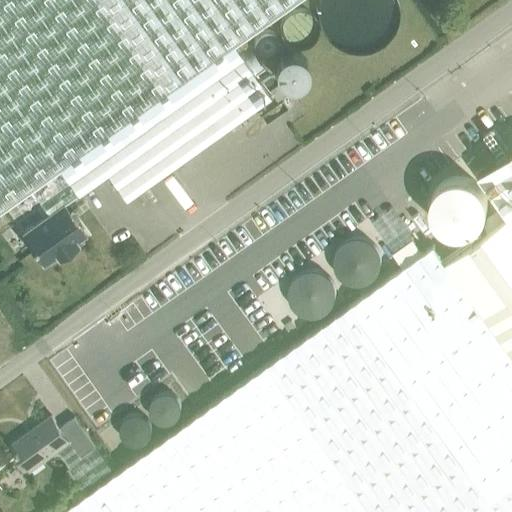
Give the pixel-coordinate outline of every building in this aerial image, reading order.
[(0,0),(0,208),(30,188),(29,186),(58,166),(232,41),(233,43),(293,0),(0,0)] [(232,41),(58,166),(78,193),(107,172),(126,198),(271,95),(233,43),(232,41)] [(285,82),(311,78),(306,49),(280,53),(285,82)] [(277,83),(269,89),(277,100),(285,94),(277,83)] [(494,128),(484,135),(499,156),(508,149),(494,128)] [(511,511),(511,147),(476,173),(507,215),(453,255),(445,260),(433,243),(290,345),(57,511),(511,511)] [(485,148),(477,154),(485,164),(493,158),(485,148)] [(476,155),(468,160),(473,168),(481,162),(476,155)] [(57,166),(29,186),(30,188),(48,214),(63,204),(78,193),(58,166),(57,166)] [(48,214),(22,233),(44,263),(56,255),(58,258),(78,244),(76,241),(85,234),(63,204),(48,214)] [(244,305),(259,327),(273,318),(258,296),(244,305)] [(51,415),(12,445),(30,470),(70,440),(81,455),(95,444),(74,416),(60,426),(51,415)] [(97,446),(68,467),(84,489),(112,468),(97,446)]
